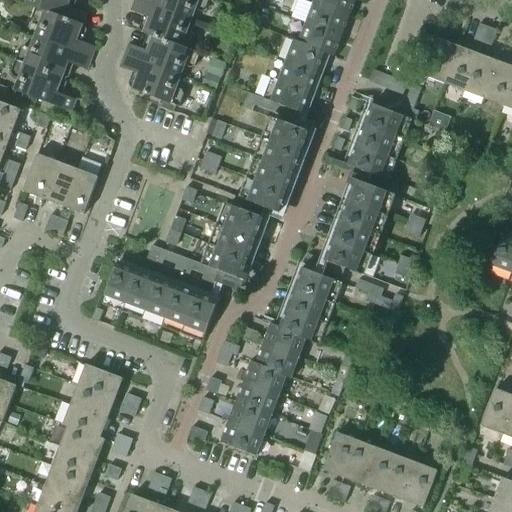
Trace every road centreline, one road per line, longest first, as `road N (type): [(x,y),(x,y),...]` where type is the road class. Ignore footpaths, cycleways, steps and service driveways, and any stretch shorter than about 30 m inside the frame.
road 1 (residential): [(167,462),(223,320),(263,300),(372,0)]
road 2 (residential): [(137,451),(168,366),(58,320),(80,263)]
road 3 (residential): [(329,511),(167,462)]
road 4 (residential): [(80,263),(129,125)]
road 5 (residential): [(129,125),(104,81),(115,0)]
